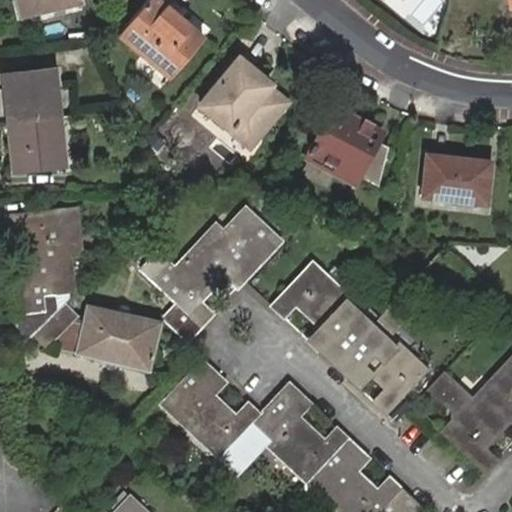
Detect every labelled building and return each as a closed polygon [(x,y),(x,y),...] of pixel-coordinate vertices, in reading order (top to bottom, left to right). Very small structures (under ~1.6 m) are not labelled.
[(137,0),(113,28),(164,71),(198,31),(159,0),(137,0)] [(196,99),(245,142),(278,100),(249,76),(254,70),(234,53),(196,99)] [(0,69),(5,117),(55,111),(50,64),(0,69)] [(319,126),(298,165),(308,171),(306,174),(321,184),(333,161),(370,184),(383,143),(365,133),(369,125),(326,100),(314,123),(319,126)] [(55,111),(5,117),(10,165),(60,159),(55,111)] [(415,192),(482,199),(486,159),(420,151),(415,192)] [(38,305),(40,314),(65,285),(60,246),(76,245),(72,205),(57,206),(1,212),(2,230),(20,228),(25,269),(7,273),(11,308),(38,305)] [(184,304),(207,326),(218,314),(206,302),(236,271),(248,282),(285,242),(253,213),(232,235),(226,228),(184,273),(167,257),(151,273),(184,304)] [(7,273),(25,269),(23,256),(7,257),(7,273)] [(429,376),(314,267),(277,305),(293,321),(305,308),(335,339),(324,351),(354,380),(365,367),(391,391),(379,404),(391,416),(429,376)] [(39,344),(71,308),(59,297),(26,332),(39,344)] [(75,347),(147,366),(159,316),(86,297),(81,319),(68,312),(49,333),(75,347)] [(195,338),(207,326),(184,304),(172,317),(195,338)] [(15,341),(40,314),(38,305),(11,308),(15,341)] [(274,440),(349,511),(412,511),(420,504),(394,479),(380,493),(356,468),(368,455),(340,428),(327,441),(298,411),(310,399),(294,385),(264,416),(252,403),(239,417),(212,390),(225,378),(208,361),(170,400),(243,471),(274,440)] [(511,362),(446,434),(485,472),(496,460),(483,448),(511,414),(511,362)] [(148,511),(128,492),(114,506),(120,511),(148,511)]
